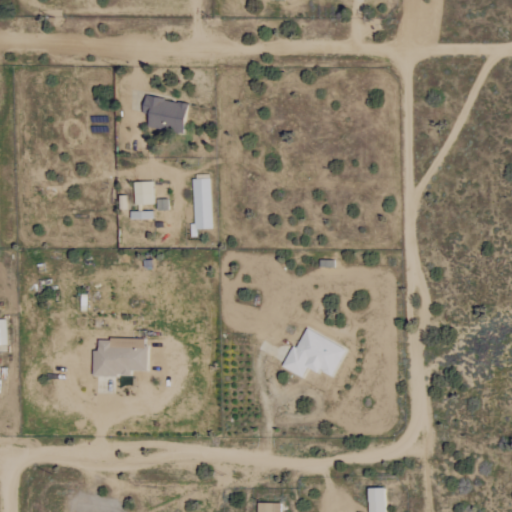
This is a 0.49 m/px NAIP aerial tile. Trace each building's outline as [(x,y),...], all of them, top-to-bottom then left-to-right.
[(193,103),(149,97),(147,114),(153,115),(152,128),(189,133),(193,103)] [(216,229),(215,179),(195,179),(197,229),(216,229)] [(139,205),(157,204),(157,182),(139,182),(139,205)] [(336,378),(349,348),(306,329),(288,369),(306,377),(311,367),(336,378)] [(97,376),(136,376),(136,370),(151,370),(151,348),(116,348),(116,341),(103,341),(103,351),(97,351),(97,376)] [(389,511),(389,488),(372,489),(372,511),(389,511)]
